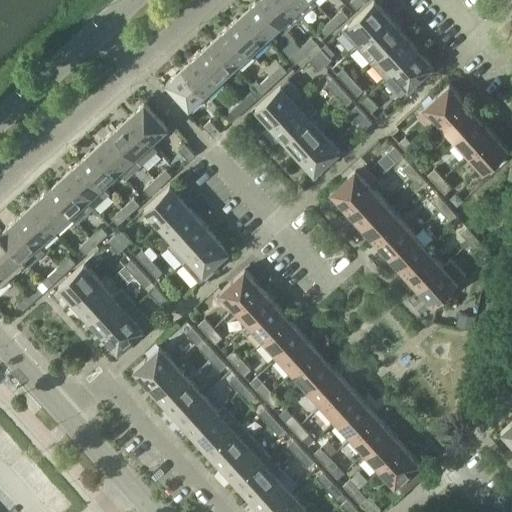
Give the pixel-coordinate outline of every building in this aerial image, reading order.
[(259,0),(258,0),(243,13),(266,39),(281,25),(282,25),(259,0)] [(259,0),(282,25),(281,25),(287,31),(302,17),(286,0),(259,0)] [(314,0),(286,0),(302,17),(318,3),(314,0)] [(343,29),(357,45),(389,16),(375,0),(343,29)] [(357,8),(366,0),(353,0),(351,2),(357,8)] [(349,15),(343,9),(332,19),(337,26),(349,15)] [(266,39),(243,13),(228,27),(251,53),(266,39)] [(389,16),(357,45),(372,61),(404,32),(389,16)] [(327,35),(337,26),(332,19),(321,29),(327,35)] [(236,66),(251,53),(228,27),(213,41),(236,66)] [(372,61),(387,78),(419,49),(404,32),(372,61)] [(318,43),(312,37),(302,47),(307,53),(318,43)] [(221,80),(236,66),(213,41),(198,55),(221,80)] [(296,63),(307,53),(302,47),(290,57),(296,63)] [(316,54),(326,65),(332,59),(322,48),(316,54)] [(419,49),(387,78),(402,94),(434,65),(419,49)] [(326,65),(316,54),(309,59),(319,71),(326,65)] [(205,94),(221,80),(198,55),(183,68),(205,94)] [(288,71),(282,64),(271,74),(277,81),(288,71)] [(205,94),(183,68),(167,82),(190,107),(205,94)] [(347,84),(353,78),(344,68),(338,73),(347,84)] [(262,95),(277,81),(271,74),(261,84),(257,80),(252,84),(262,95)] [(256,107),(271,124),(304,94),(289,78),(281,85),(256,107)] [(336,94),(342,88),(333,78),(327,83),(336,94)] [(364,90),(353,78),(347,84),(357,95),(364,90)] [(440,122),(465,100),(450,84),(425,106),(440,122)] [(342,88),(336,94),(346,105),(353,100),(342,88)] [(257,98),(252,92),(240,102),(246,108),(257,98)] [(319,111),(304,94),(271,124),(285,140),(310,117),(311,118),(319,111)] [(379,106),(368,95),(362,100),(372,112),(379,106)] [(479,116),(465,100),(440,122),(455,138),(479,116)] [(145,102),(129,117),(152,142),(168,127),(145,102)] [(236,118),(246,108),(240,102),(230,112),(236,118)] [(367,116),(357,105),(351,111),(361,121),(367,116)] [(494,132),(479,116),(455,138),(469,154),(494,132)] [(129,117),(113,131),(136,156),(152,142),(129,117)] [(325,134),(311,118),(310,117),(285,140),(300,156),(325,134)] [(221,131),(211,120),(205,126),(215,137),(221,131)] [(113,131),(96,146),(119,171),(126,179),(142,164),(135,157),(136,156),(113,131)] [(509,149),(494,132),(469,154),(485,171),(509,149)] [(340,150),(325,134),(300,156),(315,173),(340,150)] [(408,151),(414,146),(406,137),(400,142),(408,151)] [(195,154),(186,143),(179,149),(189,160),(195,154)] [(96,146),(80,161),(103,186),(119,171),(96,146)] [(423,155),(414,146),(408,151),(417,161),(423,155)] [(403,156),(395,147),(389,152),(397,161),(403,156)] [(80,161),(64,175),(94,208),(110,193),(103,186),(80,161)] [(403,168),(412,177),(418,172),(410,163),(403,168)] [(166,169),(156,179),(162,185),(172,175),(166,169)] [(332,191),(346,207),(371,185),(356,169),(332,191)] [(437,183),(443,178),(435,169),(429,174),(437,183)] [(418,172),(412,177),(420,187),(426,181),(418,172)] [(78,223),(94,208),(64,175),(48,190),(71,215),(78,223)] [(451,187),(443,178),(437,183),(446,193),(451,187)] [(151,195),(162,185),(156,179),(145,189),(151,195)] [(145,208),(160,225),(185,202),(170,185),(145,208)] [(371,185),(346,207),(361,223),(385,201),(371,185)] [(71,215),(48,190),(32,205),(54,230),(71,215)] [(441,209),(447,204),(439,195),(433,200),(440,209),(441,209)] [(135,198),(123,208),(129,214),(140,204),(135,198)] [(361,223),(375,239),(400,217),(385,201),(361,223)] [(175,240),(200,218),(185,202),(160,225),(174,240),(175,240)] [(447,204),(441,209),(449,219),(455,213),(447,204)] [(32,205),(16,219),(39,244),(54,230),(32,205)] [(129,214),(123,208),(112,217),(118,224),(129,214)] [(400,217),(375,239),(390,255),(414,233),(400,217)] [(214,234),(200,218),(175,240),(174,240),(168,246),(183,262),(189,257),(214,234)] [(16,219),(1,232),(0,233),(23,258),(30,266),(46,251),(39,244),(16,219)] [(102,226),(91,237),(97,243),(108,233),(102,226)] [(461,232),(470,241),(476,236),(467,227),(461,232)] [(121,230),(116,235),(126,246),(131,241),(121,230)] [(0,265),(9,276),(20,266),(23,270),(28,265),(29,266),(30,266),(23,258),(0,233),(1,232),(0,231),(0,265)] [(390,255),(404,271),(429,249),(414,233),(390,255)] [(213,265),(229,251),(214,234),(189,257),(183,262),(201,282),(216,269),(213,265)] [(119,252),(126,246),(116,235),(109,241),(119,252)] [(476,236),(470,241),(478,251),(484,245),(476,236)] [(86,253),(97,243),(91,237),(80,247),(86,253)] [(147,266),(153,260),(143,249),(137,254),(147,266)] [(429,249),(404,271),(419,287),(443,265),(429,249)] [(70,256),(59,266),(65,272),(76,262),(70,256)] [(444,265),(443,265),(419,287),(434,304),(467,275),(452,258),(444,265)] [(136,276),(142,270),(132,259),(126,265),(136,276)] [(163,271),(153,260),(147,266),(157,277),(163,271)] [(84,263),(60,285),(75,302),(100,280),(84,263)] [(0,284),(9,276),(0,265),(0,284)] [(65,272),(59,266),(48,276),(54,282),(65,272)] [(235,307),(260,285),(246,269),(221,291),(235,307)] [(152,281),(142,270),(136,276),(146,287),(152,281)] [(161,282),(171,293),(178,287),(168,276),(161,282)] [(100,280),(75,302),(89,318),(114,295),(100,280)] [(27,295),(32,301),(44,291),(38,285),(27,295)] [(250,324),(275,301),(260,285),(235,307),(250,324)] [(167,297),(157,286),(150,292),(160,303),(167,297)] [(89,318),(104,334),(137,304),(122,288),(114,295),(89,318)] [(22,311),(32,301),(27,295),(16,305),(22,311)] [(289,317),(275,301),(250,324),(264,340),(289,317)] [(152,321),(137,304),(104,334),(118,350),(152,321)] [(475,317),(461,313),(458,325),(473,328),(475,317)] [(304,333),(289,317),(264,340),(279,356),(304,333)] [(207,333),(214,327),(205,318),(199,324),(207,333)] [(203,337),(193,326),(186,332),(196,343),(203,337)] [(222,337),(214,327),(207,333),(216,343),(222,337)] [(318,349),(304,333),(279,356),(293,372),(318,349)] [(201,348),(211,358),(217,353),(207,342),(201,348)] [(150,385),(175,362),(160,346),(135,369),(150,385)] [(333,365),(318,349),(293,372),(308,388),(333,365)] [(236,365),(243,359),(235,350),(228,356),(236,365)] [(217,353),(211,358),(221,370),(227,364),(217,353)] [(251,369),(243,359),(236,365),(245,375),(251,369)] [(150,385),(164,401),(189,378),(175,362),(150,385)] [(348,381),(333,365),(308,388),(323,404),(348,381)] [(230,380),(240,391),(246,385),(236,374),(230,380)] [(164,401),(179,417),(204,394),(189,378),(164,401)] [(348,381),(323,404),(337,420),(362,397),(348,381)] [(272,391),(263,382),(257,388),(265,397),(272,391)] [(246,385),(240,391),(250,402),(256,396),(246,385)] [(280,401),(272,391),(265,397),(274,407),(280,401)] [(179,417),(193,433),(218,410),(204,394),(179,417)] [(377,413),(362,397),(337,420),(352,436),(377,413)] [(193,433),(208,449),(239,420),(225,405),(218,410),(193,433)] [(259,413),(269,423),(275,417),(266,407),(259,413)] [(391,429),(377,413),(352,436),(366,452),(391,429)] [(295,429),(301,424),(292,414),(286,420),(295,429)] [(275,417),(269,423),(280,435),(286,429),(275,417)] [(253,437),(239,420),(208,449),(222,465),(253,437)] [(511,421),(502,430),(511,441),(511,421)] [(309,433),(301,424),(295,429),(303,439),(309,433)] [(406,445),(391,429),(366,452),(381,468),(406,445)] [(237,481),(268,453),(253,437),(222,465),(237,481)] [(288,444),(298,455),(304,450),(295,439),(288,444)] [(421,463),(406,445),(381,468),(396,485),(398,484),(405,492),(426,473),(419,465),(421,463)] [(323,461),(330,456),(322,447),(315,452),(323,461)] [(304,450),(298,455),(308,467),(314,461),(304,450)] [(268,453),(237,481),(252,498),(277,475),(283,469),(268,453)] [(338,465),(330,456),(323,461),(332,471),(338,465)] [(327,488),(333,482),(323,471),(317,477),(327,488)] [(264,511),(267,511),(291,491),(277,475),(252,498),(264,511)] [(352,494),(359,488),(350,479),(344,484),(352,494)] [(333,482),(327,488),(337,499),(343,493),(333,482)] [(367,497),(359,488),(352,494),(361,503),(367,497)] [(299,511),(306,507),(291,491),(267,511),(299,511)] [(354,511),(358,509),(348,498),(341,504),(349,511),(354,511)] [(306,507),(299,511),(322,511),(312,501),(306,507)]
